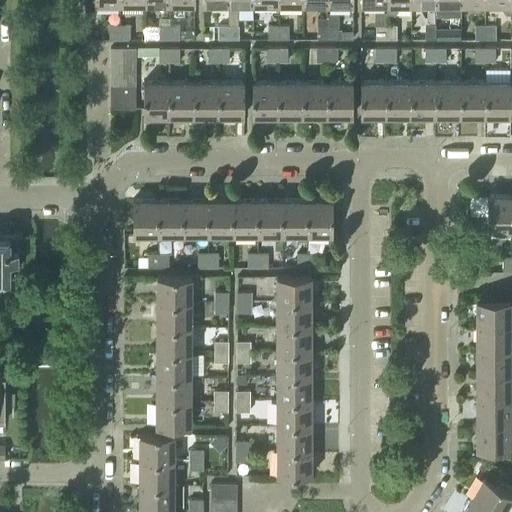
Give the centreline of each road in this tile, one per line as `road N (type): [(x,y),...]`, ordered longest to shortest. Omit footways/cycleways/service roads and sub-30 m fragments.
road 1 (unclassified): [(358,161),(362,492),(381,511)]
road 2 (unclassified): [(411,511),(435,468),(438,163)]
road 3 (residential): [(99,200),(115,172),(143,157),(307,151),(358,161)]
road 4 (residential): [(98,470),(99,200)]
